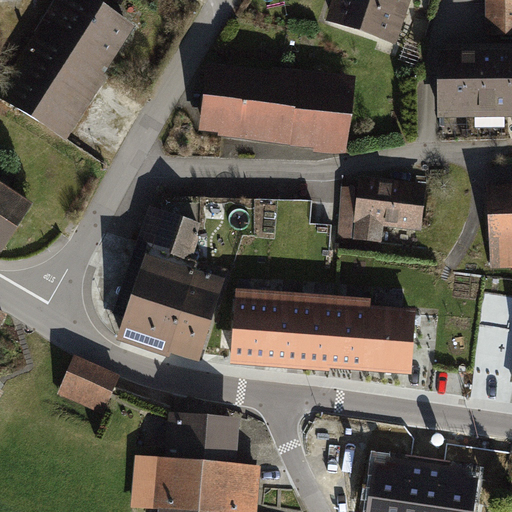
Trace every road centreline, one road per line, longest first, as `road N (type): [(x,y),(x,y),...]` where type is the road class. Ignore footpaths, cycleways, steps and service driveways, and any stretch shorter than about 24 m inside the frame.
road 1 (residential): [(470,151),(337,166),(124,168)]
road 2 (residential): [(419,413),(428,304),(482,197),(470,151)]
road 3 (residential): [(274,394),(148,373),(46,320)]
road 4 (residential): [(225,0),(124,168)]
road 5 (residential): [(124,168),(46,320)]
road 6 (residential): [(419,413),(274,394)]
road 7 (residential): [(320,511),(274,394)]
